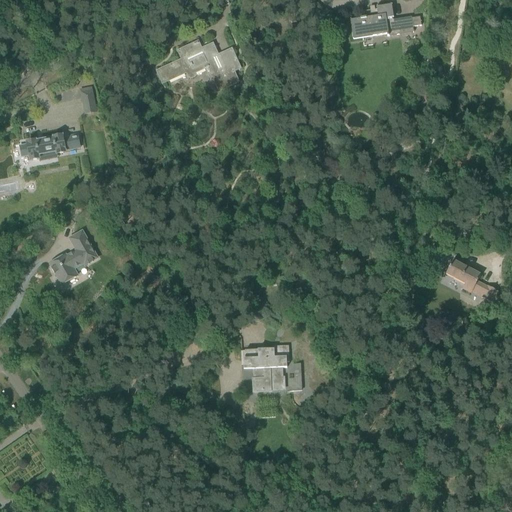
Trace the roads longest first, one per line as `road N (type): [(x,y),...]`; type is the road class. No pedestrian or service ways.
road 1 (unclassified): [(186,0),(0,95)]
road 2 (residential): [(105,511),(0,358)]
